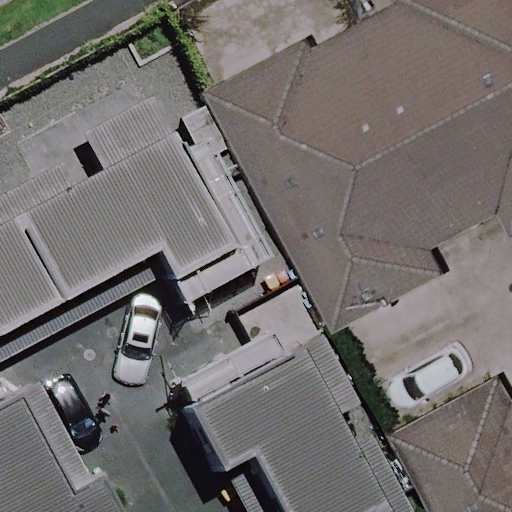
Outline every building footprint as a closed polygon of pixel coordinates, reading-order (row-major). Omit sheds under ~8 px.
[(511,0),(384,0),(228,77),(343,309),(474,244),(463,222),(509,199),(511,205),(511,0)] [(225,252),(131,84),(12,150),(32,186),(0,204),(0,337),(146,256),(164,287),(225,252)] [(410,511),(297,290),(236,321),(264,376),(178,420),(212,487),(230,477),(248,511),(410,511)] [(511,511),(511,369),(415,425),(465,511),(511,511)] [(125,511),(105,473),(62,496),(12,402),(0,408),(0,511),(125,511)]
